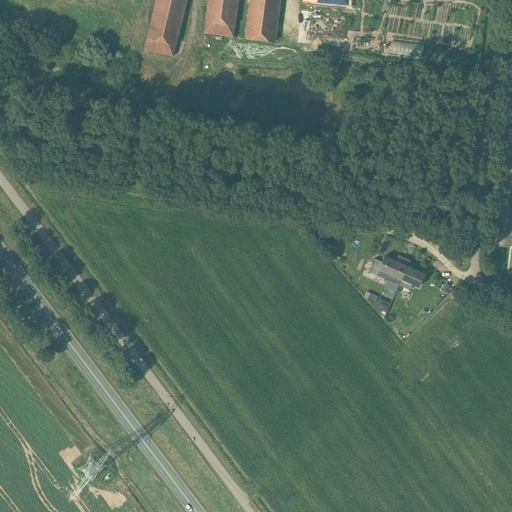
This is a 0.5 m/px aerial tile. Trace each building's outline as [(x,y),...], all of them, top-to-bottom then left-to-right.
[(186,0),(155,0),(143,49),(173,56),(182,18),(188,20),(190,10),(184,9),(186,0)] [(237,0),(208,0),(204,33),(233,37),(237,0)] [(280,0),(249,0),(244,38),(274,42),(280,0)] [(348,0),(302,0),(302,9),(313,10),(314,3),(348,6),(348,0)] [(381,221),(366,218),(365,225),(379,228),(381,221)] [(374,259),(369,271),(376,274),(387,279),(396,260),(385,256),(382,262),(374,259)] [(396,260),(387,279),(399,284),(401,278),(407,265),(396,260)] [(407,265),(401,278),(418,286),(424,273),(407,265)] [(366,292),(364,298),(374,302),(377,297),(366,292)] [(388,311),(391,303),(380,299),(377,307),(388,311)]
